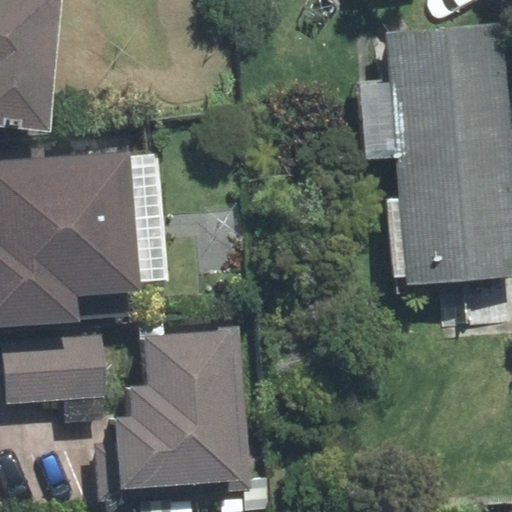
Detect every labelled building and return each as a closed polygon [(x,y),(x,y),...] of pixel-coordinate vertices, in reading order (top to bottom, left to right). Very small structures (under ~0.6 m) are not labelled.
[(0,0),(0,124),(50,130),(62,0),(0,0)] [(511,141),(503,25),(388,34),(392,83),(360,86),(366,160),(397,158),(511,148),(511,141)] [(511,148),(397,158),(401,199),(388,201),(394,278),(407,277),(407,285),(511,275),(511,148)] [(165,277),(156,154),(132,155),(132,151),(0,160),(0,324),(77,319),(75,295),(139,290),(138,280),(165,277)] [(149,387),(130,388),(132,418),(115,419),(116,443),(96,444),(100,499),(249,488),(238,328),(145,335),(149,387)] [(100,329),(2,336),(7,404),(105,397),(100,329)]
